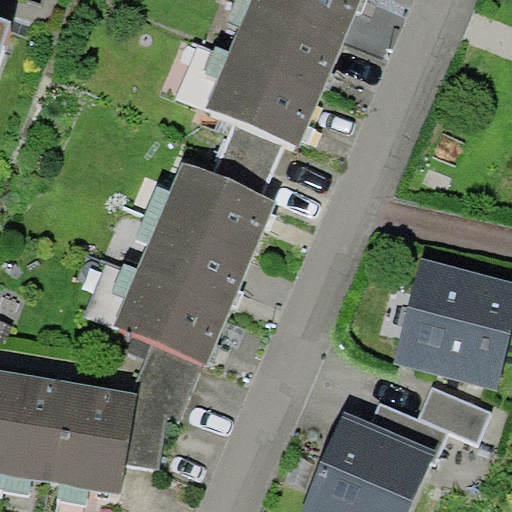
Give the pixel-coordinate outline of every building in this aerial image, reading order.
[(231,127),(209,182),(260,202),(285,141),(298,146),(356,0),(255,0),(208,117),(231,127)] [(0,95),(21,28),(0,21),(0,95)] [(209,182),(182,171),(117,338),(153,352),(206,373),(272,206),(260,202),(209,182)] [(511,357),(511,288),(430,264),(400,364),(501,394),(511,357)] [(133,396),(0,373),(0,476),(127,496),(131,467),(156,465),(165,418),(180,427),(206,373),(153,352),(133,396)] [(493,411),(433,387),(423,419),(455,431),(482,444),(493,411)] [(423,419),(379,403),(368,430),(443,464),(455,431),(423,419)] [(368,430),(351,423),(306,511),(420,511),(443,464),(368,430)]
